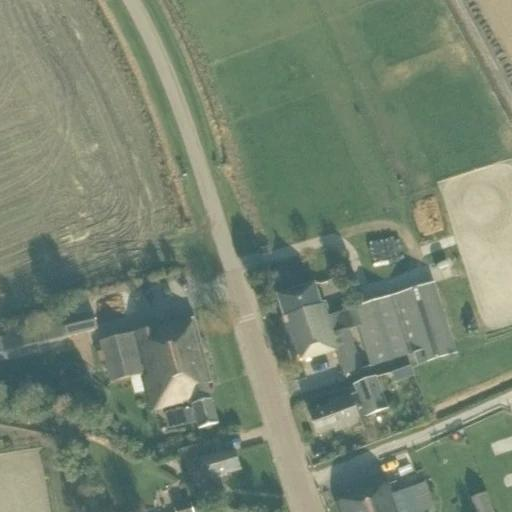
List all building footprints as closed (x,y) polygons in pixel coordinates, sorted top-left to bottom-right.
[(282,329),(293,364),(335,350),(343,376),(361,371),(348,330),(357,327),(370,368),(413,354),(417,367),(455,355),(433,284),(328,317),(324,303),(320,304),(314,284),(277,296),(283,317),(280,318),(283,329),(282,329)] [(62,321),(67,338),(98,331),(94,313),(62,321)] [(187,425),(196,423),(198,430),(217,425),(207,385),(211,384),(194,318),(100,342),(110,384),(142,375),(152,413),(182,405),(187,425)] [(414,376),(411,366),(399,370),(402,380),(414,376)] [(309,414),(317,435),(333,429),(335,433),(359,424),(357,419),(365,416),(365,418),(387,409),(375,378),(353,387),(356,394),(349,397),(348,395),(328,402),(329,406),(309,414)] [(240,471),(234,451),(220,455),(215,440),(180,451),(188,476),(199,473),(202,484),(224,477),(224,475),(240,471)] [(335,503),(338,511),(417,511),(409,489),(392,496),(388,483),(335,503)]
